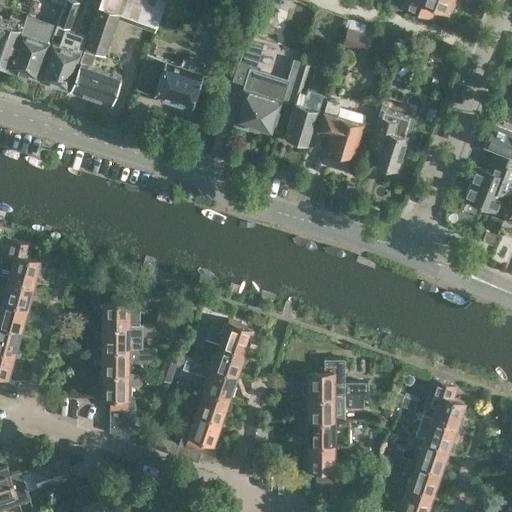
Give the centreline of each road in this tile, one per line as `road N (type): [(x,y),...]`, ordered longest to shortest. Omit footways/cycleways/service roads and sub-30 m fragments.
road 1 (tertiary): [(408,249),(262,207),(170,163),(0,110)]
road 2 (residential): [(408,249),(506,0)]
road 3 (residential): [(224,488),(22,418)]
road 4 (residential): [(224,488),(279,326)]
road 5 (residential): [(22,418),(66,255)]
